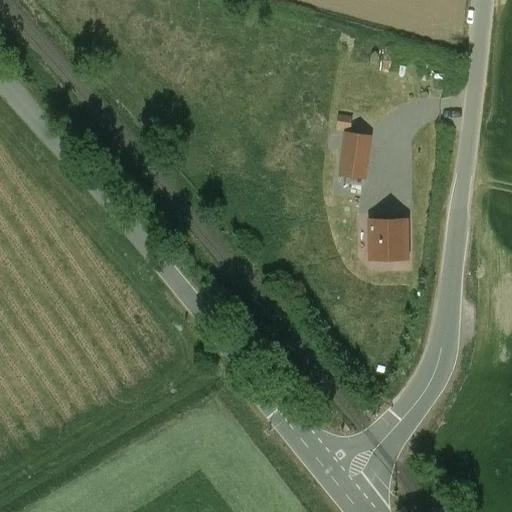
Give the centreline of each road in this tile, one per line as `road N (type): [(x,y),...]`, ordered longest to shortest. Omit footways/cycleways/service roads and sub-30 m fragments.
road 1 (unclassified): [(329,469),(405,410),(441,359),(485,0)]
road 2 (unclassified): [(0,89),(329,469)]
